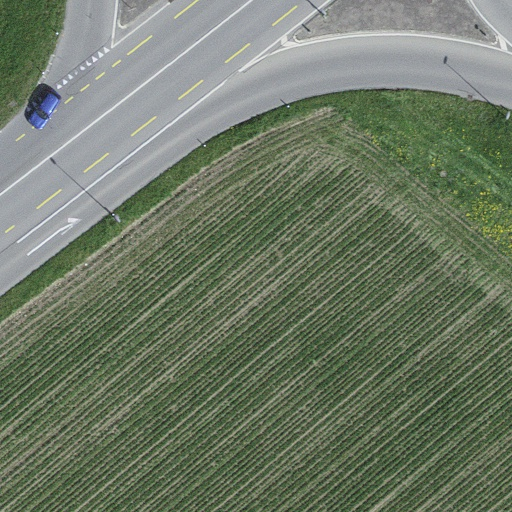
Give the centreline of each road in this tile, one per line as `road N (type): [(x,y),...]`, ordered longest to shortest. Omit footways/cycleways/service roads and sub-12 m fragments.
road 1 (secondary): [(105,115),(360,61),(511,78)]
road 2 (primary): [(105,115),(248,0)]
road 3 (secondary): [(94,0),(72,139)]
